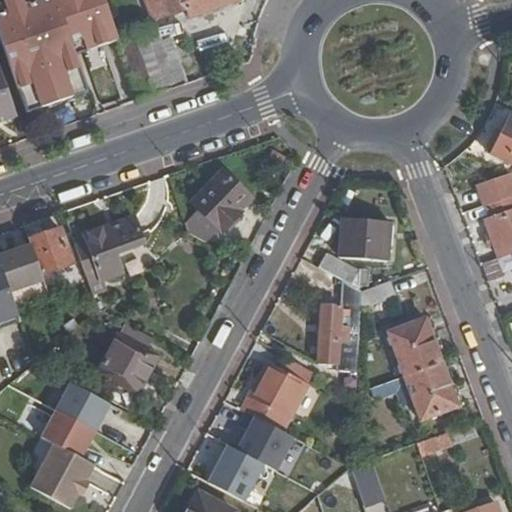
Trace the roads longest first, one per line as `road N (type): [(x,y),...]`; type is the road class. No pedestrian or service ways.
road 1 (residential): [(346,123),(138,511)]
road 2 (tertiary): [(311,84),(0,195)]
road 3 (residential): [(401,126),(511,420)]
